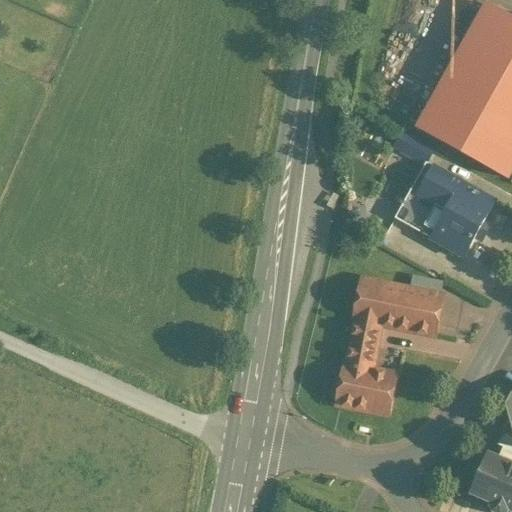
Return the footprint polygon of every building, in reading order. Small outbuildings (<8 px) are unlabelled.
[(511,173),(511,19),(488,6),(419,129),(509,180),(511,173)] [(496,203),(427,164),(396,220),(418,232),(465,259),(496,203)] [(444,298),(364,282),(356,321),(358,321),(358,322),(349,367),(347,367),(339,406),(365,411),(389,416),(397,377),(372,372),(382,326),(436,337),(444,298)] [(511,438),(511,424),(510,418),(502,433),(505,435),(511,438)] [(511,438),(505,435),(499,446),(504,448),(499,460),(511,465),(511,438)] [(511,465),(499,460),(498,460),(490,456),(486,465),(477,486),(473,494),(482,498),(492,503),(490,507),(492,511),(510,511),(511,511),(511,465)]
